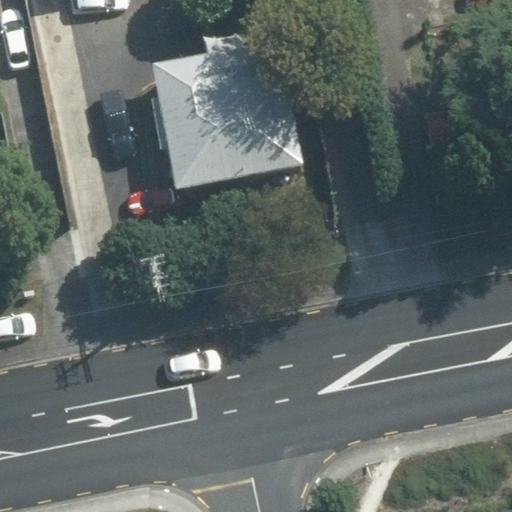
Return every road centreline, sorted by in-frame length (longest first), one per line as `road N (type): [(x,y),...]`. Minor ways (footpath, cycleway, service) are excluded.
road 1 (secondary): [(511,342),(237,398)]
road 2 (secondary): [(237,398),(0,444)]
